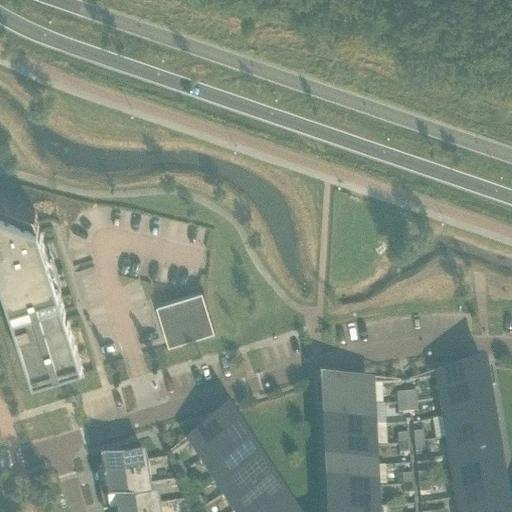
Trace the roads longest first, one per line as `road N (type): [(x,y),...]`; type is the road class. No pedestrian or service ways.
road 1 (secondary): [(0,19),(40,40),(511,203)]
road 2 (secondary): [(511,162),(45,0)]
road 3 (residential): [(511,349),(444,345),(354,359),(59,446)]
